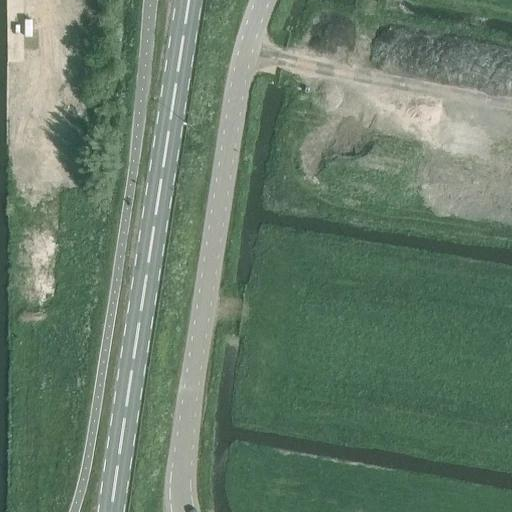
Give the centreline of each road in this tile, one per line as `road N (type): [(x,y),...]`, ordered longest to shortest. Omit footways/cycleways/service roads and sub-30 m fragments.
road 1 (tertiary): [(181,511),(180,472),(241,55),(261,0)]
road 2 (primary): [(110,511),(188,0)]
